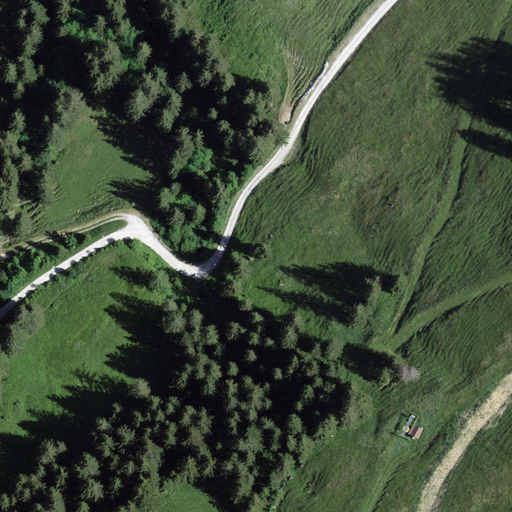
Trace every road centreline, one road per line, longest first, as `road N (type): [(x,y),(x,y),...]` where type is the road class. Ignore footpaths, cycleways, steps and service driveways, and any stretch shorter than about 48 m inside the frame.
road 1 (track): [(0,312),(121,232),(137,232),(201,272),(221,254),(247,191),(281,158),(308,108),(395,0)]
road 2 (track): [(137,232),(121,215),(0,256)]
